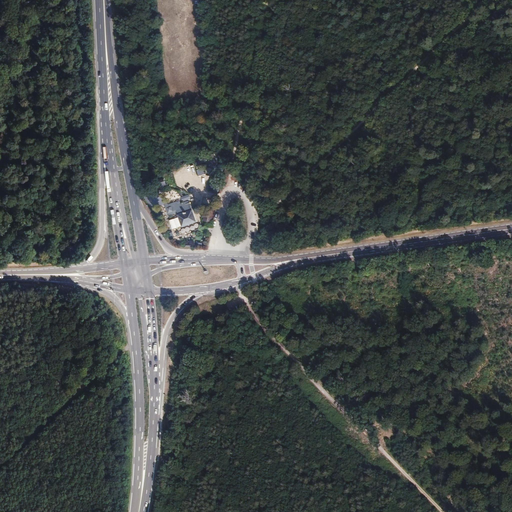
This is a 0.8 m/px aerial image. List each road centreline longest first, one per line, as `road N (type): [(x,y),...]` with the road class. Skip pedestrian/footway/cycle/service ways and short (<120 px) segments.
road 1 (track): [(487,0),(253,225)]
road 2 (unknown): [(442,511),(256,315)]
road 3 (unknown): [(175,511),(219,351),(256,315)]
road 4 (unknown): [(267,0),(227,194)]
road 5 (track): [(134,339),(0,467)]
road 6 (primary): [(133,196),(104,16)]
road 7 (primary): [(134,333),(136,511)]
road 8 (primary): [(344,252),(511,228)]
road 9 (primary): [(106,127),(101,242),(91,259),(67,271)]
road 10 (primary): [(206,288),(344,252)]
road 11 (primary): [(106,127),(133,261)]
road 12 (primary): [(106,127),(123,262)]
road 13 (primary): [(155,401),(168,326),(206,288)]
road 14 (primary): [(344,252),(218,259)]
